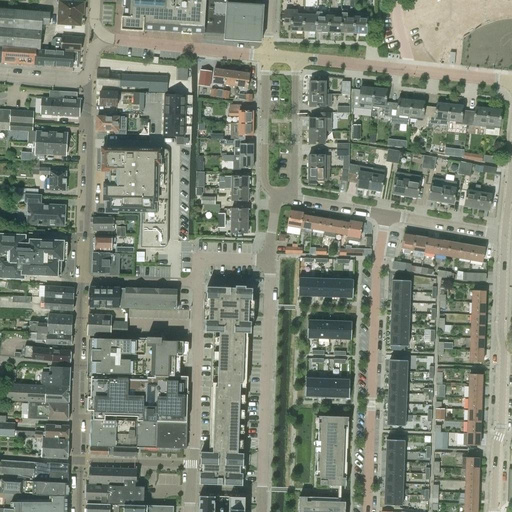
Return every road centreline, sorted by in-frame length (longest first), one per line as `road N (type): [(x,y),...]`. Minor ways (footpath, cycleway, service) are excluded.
road 1 (residential): [(366,511),(377,215)]
road 2 (tertiary): [(492,511),(503,236)]
road 3 (residential): [(259,511),(268,260)]
road 4 (residential): [(81,281),(75,511)]
road 5 (residential): [(190,511),(196,285)]
road 6 (residential): [(86,82),(81,281)]
road 7 (residential): [(100,35),(267,56)]
road 8 (residential): [(276,197),(292,184),(294,58)]
road 9 (residential): [(267,56),(264,183),(276,197)]
road 10 (residential): [(503,236),(377,215)]
